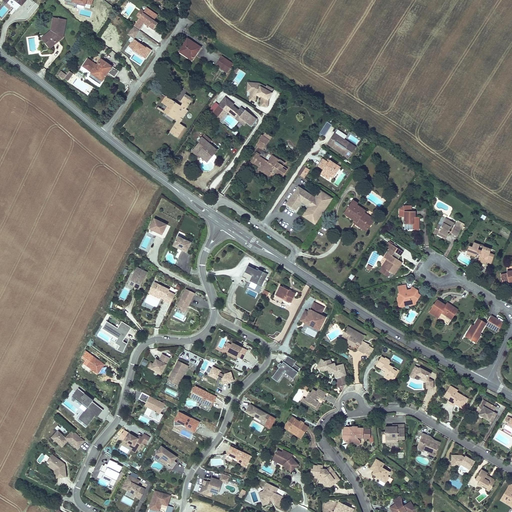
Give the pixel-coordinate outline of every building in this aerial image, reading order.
[(157,24),(142,13),(138,18),(133,27),(139,31),(143,24),(152,30),(157,24)] [(47,41),(45,42),(49,47),(62,37),(64,23),(59,23),(60,18),(55,18),(51,17),(50,30),(42,36),(47,41)] [(101,28),(103,23),(95,19),(93,24),(101,28)] [(192,57),(191,59),(193,60),(202,48),(189,39),(181,50),(192,57)] [(181,52),(191,59),(192,57),(181,50),(181,52)] [(222,57),(216,66),(227,73),(232,64),(222,57)] [(87,61),(83,66),(103,81),(108,73),(113,78),(117,72),(101,60),(96,66),(87,61)] [(268,87),(261,83),(248,82),(247,92),(252,92),(252,86),(262,86),(267,89),(268,87)] [(272,92),(274,89),(269,86),(268,87),(267,89),(262,86),(252,86),(252,92),(251,99),(257,100),(257,96),(258,93),(263,96),(264,97),(262,99),(262,106),(269,106),(269,100),(273,93),(272,92)] [(166,97),(161,103),(168,107),(164,114),(177,122),(169,133),(178,139),(185,128),(180,125),(183,120),(181,119),(186,110),(193,100),(186,95),(180,103),(183,104),(181,107),(166,97)] [(224,107),(230,100),(226,97),(220,104),(224,107)] [(257,119),(244,108),(241,111),(239,110),(233,105),(234,103),(230,100),(224,107),(220,104),(213,112),(219,117),(222,113),(225,115),(228,111),(229,109),(240,118),(241,117),(247,122),(252,125),(257,119)] [(168,107),(161,103),(157,109),(164,114),(168,107)] [(247,122),(241,117),(240,118),(229,109),(228,111),(245,125),(247,122)] [(318,131),(324,135),(332,124),(325,120),(318,131)] [(349,159),(356,148),(345,140),(343,142),(339,139),(340,137),(335,134),(332,139),(334,140),(332,143),(332,144),(332,145),(332,146),(333,146),(332,147),(349,159)] [(191,153),(199,159),(200,158),(207,164),(218,152),(209,144),(212,141),(205,135),(198,143),(199,144),(191,153)] [(268,140),(261,135),(255,144),(262,149),(268,140)] [(283,167),(286,164),(279,159),(278,159),(272,155),(268,161),(267,162),(263,160),(264,158),(260,155),(261,153),(257,151),(251,160),(259,165),(264,168),(262,171),(270,176),(272,173),(275,176),(277,172),(284,176),(288,170),(283,167)] [(333,179),(341,168),(330,161),(328,163),(323,159),(318,166),(324,170),(323,171),(323,173),(326,174),(327,174),(331,177),(333,179)] [(302,176),(308,167),(305,165),(298,174),(302,176)] [(304,178),(310,169),(308,167),(302,176),(304,178)] [(329,180),(331,177),(327,174),(326,174),(323,173),(323,171),(321,174),(329,180)] [(277,172),(275,176),(283,181),(285,178),(284,176),(277,172)] [(301,202),(308,206),(302,216),(315,224),(333,198),(319,189),(314,196),(298,185),(286,203),(296,210),(301,202)] [(346,212),(355,219),(358,221),(359,220),(365,224),(363,228),(368,231),(375,220),(365,213),(366,211),(357,205),(358,204),(353,200),(346,212)] [(415,212),(413,212),(400,211),(400,219),(405,219),(405,230),(419,230),(420,221),(418,221),(417,217),(415,217),(415,212)] [(163,234),(169,223),(155,217),(150,228),(163,234)] [(358,221),(355,219),(353,222),(363,228),(365,224),(359,220),(358,221)] [(455,224),(447,219),(443,226),(439,224),(435,232),(438,235),(439,233),(444,236),(443,237),(447,240),(450,234),(448,233),(452,227),(453,228),(455,224)] [(460,220),(453,232),(459,235),(466,223),(460,220)] [(185,252),(189,242),(177,236),(171,250),(178,253),(180,249),(185,252)] [(394,275),(400,265),(396,262),(398,259),(402,253),(388,243),(385,248),(389,250),(384,258),(386,259),(389,261),(385,268),(382,265),(379,271),(388,277),(391,272),(394,275)] [(470,246),(467,254),(479,258),(478,260),(486,263),(487,261),(491,262),(494,253),(490,252),(491,249),(485,247),(483,250),(479,249),(480,245),(474,243),(472,247),(470,246)] [(261,286),(267,274),(258,269),(257,270),(247,265),(242,277),(246,278),(244,281),(250,284),(251,281),(261,286)] [(139,288),(147,272),(138,268),(135,274),(130,283),(135,286),(139,288)] [(511,269),(508,270),(508,272),(503,273),(503,282),(511,281),(511,269)] [(130,283),(135,274),(132,272),(126,284),(133,288),(135,286),(130,283)] [(170,289),(155,282),(151,290),(166,297),(165,300),(171,303),(176,294),(169,291),(170,289)] [(283,299),(282,301),(282,302),(289,306),(290,305),(296,294),(279,286),(274,295),(283,299)] [(406,306),(412,305),(413,302),(416,301),(420,295),(415,292),(417,290),(413,287),(409,292),(407,290),(406,286),(399,287),(401,294),(398,297),(399,302),(405,301),(406,306)] [(187,310),(196,293),(186,288),(178,305),(187,310)] [(431,298),(435,294),(430,289),(426,293),(431,298)] [(166,297),(151,290),(150,293),(160,298),(161,298),(165,300),(166,297)] [(450,318),(456,309),(450,305),(447,307),(445,305),(436,300),(428,311),(437,317),(441,312),(450,318)] [(319,330),(325,318),(320,315),(324,308),(314,304),(310,310),(311,311),(309,314),(308,313),(305,312),(301,320),(319,330)] [(486,325),(498,332),(503,323),(491,316),(486,325)] [(471,329),(469,328),(465,334),(473,339),(477,331),(479,332),(485,322),(478,318),(474,325),(471,329)] [(132,327),(122,321),(118,327),(107,320),(103,327),(118,337),(116,342),(121,345),(119,348),(124,351),(128,343),(124,340),(132,327)] [(359,335),(360,333),(350,327),(344,329),(341,334),(342,336),(342,338),(349,342),(350,341),(355,344),(354,345),(357,347),(357,349),(364,353),(368,344),(362,341),(363,339),(361,338),(361,339),(360,340),(359,339),(358,339),(357,338),(358,335),(359,335)] [(248,350),(245,348),(244,349),(243,348),(243,347),(233,342),(229,351),(228,351),(243,359),(248,350)] [(161,373),(169,358),(162,354),(159,359),(160,360),(159,361),(155,359),(153,364),(150,362),(147,367),(155,371),(155,370),(161,373)] [(392,375),(395,370),(392,368),(392,366),(388,364),(390,361),(388,358),(387,357),(385,356),(384,357),(383,356),(380,354),(375,363),(375,364),(381,367),(381,366),(385,369),(384,371),(384,374),(389,377),(391,374),(392,375)] [(297,372),(299,368),(294,364),(296,361),(288,355),(282,363),(280,362),(278,365),(280,366),(274,374),(280,378),(284,373),(285,371),(294,377),(298,372),(297,372)] [(98,373),(105,364),(94,356),(89,362),(94,365),(91,368),(98,373)] [(89,362),(87,360),(82,366),(89,371),(91,368),(94,365),(89,362)] [(178,384),(187,365),(179,360),(169,379),(178,384)] [(335,373),(333,374),(335,379),(345,376),(343,365),(335,367),(334,364),(331,364),(330,360),(324,362),(320,360),(317,365),(321,367),(322,371),(327,370),(328,373),(333,372),(334,372),(335,373)] [(178,388),(189,365),(187,365),(178,384),(169,379),(168,383),(178,388)] [(410,372),(415,375),(416,373),(421,376),(419,378),(425,381),(424,387),(432,388),(433,380),(429,377),(431,372),(420,366),(419,367),(414,365),(410,372)] [(233,381),(231,372),(224,375),(220,373),(221,371),(212,367),(208,375),(216,379),(218,376),(222,378),(224,384),(233,381)] [(294,377),(285,371),(284,373),(293,379),(294,377)] [(212,406),(217,396),(196,385),(191,395),(203,401),(212,406)] [(457,390),(451,386),(448,392),(451,394),(451,396),(452,397),(449,399),(448,401),(455,405),(456,403),(459,405),(463,407),(467,398),(465,397),(462,395),(460,394),(459,395),(458,394),(456,393),(457,390)] [(98,416),(104,409),(93,401),(94,399),(79,388),(73,395),(88,407),(83,412),(79,418),(88,424),(96,414),(98,416)] [(309,391),(305,398),(304,399),(315,406),(319,398),(322,400),(326,393),(318,388),(316,391),(312,389),(310,392),(309,391)] [(146,402),(149,396),(142,392),(139,399),(146,402)] [(160,413),(165,404),(149,396),(146,402),(144,406),(148,407),(152,409),(160,414),(160,413)] [(304,399),(305,398),(303,397),(301,400),(309,405),(316,409),(322,400),(319,398),(315,406),(304,399)] [(484,415),(484,417),(485,418),(485,417),(487,418),(488,417),(492,419),(495,413),(492,411),(494,407),(481,399),(477,405),(476,405),(476,406),(476,407),(475,409),(480,411),(479,412),(484,415)] [(210,410),(212,406),(203,401),(201,406),(210,410)] [(275,419),(250,405),(246,412),(255,417),(268,425),(271,426),(275,419)] [(148,416),(159,422),(163,415),(160,413),(160,414),(152,409),(148,416)] [(182,425),(186,427),(185,428),(195,432),(195,431),(200,422),(179,411),(174,420),(175,420),(174,421),(174,426),(182,425)] [(88,424),(79,418),(83,412),(82,412),(77,418),(87,426),(88,424)] [(268,425),(255,417),(253,420),(265,427),(268,425)] [(291,417),(285,425),(290,427),(289,429),(300,436),(306,427),(302,424),(301,425),(298,423),(299,422),(291,417)] [(290,427),(285,425),(283,428),(299,438),(300,436),(289,429),(290,427)] [(403,425),(397,425),(397,427),(391,428),(385,428),(385,433),(386,440),(398,440),(404,440),(403,425)] [(352,429),(352,428),(343,428),(343,436),(346,436),(346,442),(354,442),(354,444),(360,444),(360,441),(363,439),(364,438),(370,439),(370,430),(366,430),(365,430),(357,429),(352,429)] [(83,441),(71,431),(64,438),(56,431),(50,438),(61,447),(67,441),(76,449),(83,441)] [(398,443),(398,440),(386,440),(385,433),(382,432),(382,443),(398,443)] [(145,445),(149,438),(143,434),(141,438),(138,436),(136,439),(134,437),(135,436),(131,434),(130,435),(127,433),(123,440),(127,443),(126,445),(132,448),(133,446),(137,449),(141,442),(145,445)] [(424,451),(429,452),(432,454),(432,455),(434,456),(439,443),(433,440),(433,441),(428,439),(428,437),(422,434),(417,446),(419,450),(424,452),(424,451)] [(176,457),(160,447),(155,454),(160,457),(168,463),(166,465),(171,469),(176,463),(173,461),(176,457)] [(234,449),(230,447),(226,455),(234,459),(235,457),(240,459),(239,461),(242,463),(241,465),(245,468),(251,457),(234,449)] [(284,463),(284,464),(290,472),(297,465),(291,458),(291,455),(282,451),(281,453),(276,451),(273,456),(281,460),(284,463)] [(66,477),(64,465),(51,455),(46,462),(52,467),(51,468),(54,470),(55,474),(56,479),(66,477)] [(282,465),(284,464),(284,463),(281,460),(273,456),(271,460),(282,465)] [(460,456),(450,456),(451,466),(459,466),(459,465),(468,469),(473,461),(465,456),(463,458),(461,457),(460,456)] [(385,479),(388,475),(389,472),(382,467),(384,463),(376,459),(371,468),(375,470),(373,473),(377,475),(381,478),(382,477),(385,479)] [(103,475),(112,479),(110,482),(112,483),(111,486),(113,487),(119,474),(122,467),(117,465),(117,464),(109,460),(106,467),(104,466),(103,468),(102,468),(100,472),(104,474),(103,475)] [(52,467),(46,462),(44,464),(53,471),(53,474),(55,474),(54,470),(51,468),(52,467)] [(329,475),(325,470),(322,469),(322,466),(318,466),(313,466),(312,470),(311,470),(310,475),(314,475),(314,478),(319,478),(318,483),(323,484),(325,486),(329,487),(335,482),(333,480),(337,478),(332,472),(329,475)] [(485,476),(486,475),(487,473),(480,469),(475,479),(478,481),(477,484),(482,487),(483,486),(487,488),(489,485),(492,487),(494,483),(493,480),(492,479),(490,479),(485,476)] [(217,495),(222,482),(226,484),(229,477),(222,474),(219,481),(211,479),(210,484),(207,483),(205,487),(202,486),(200,493),(204,495),(208,496),(210,492),(217,495)] [(144,490),(136,486),(138,482),(128,476),(123,485),(128,488),(126,491),(135,496),(134,497),(139,499),(144,490)] [(277,500),(276,502),(277,504),(280,505),(284,496),(276,492),(279,488),(267,482),(264,487),(265,487),(263,491),(265,494),(266,496),(264,499),(261,500),(263,505),(269,503),(271,500),(272,497),(277,500)] [(506,500),(511,503),(511,484),(510,483),(503,496),(507,498),(506,500)] [(242,498),(246,491),(242,488),(238,496),(242,498)] [(157,511),(164,511),(169,498),(170,496),(154,492),(148,509),(157,511)] [(403,511),(404,511),(406,511),(405,511),(414,511),(416,509),(411,507),(409,502),(403,505),(401,501),(402,498),(400,495),(393,499),(394,502),(393,505),(392,510),(393,511),(403,511)] [(511,506),(511,503),(506,500),(507,498),(503,496),(501,499),(511,506)] [(333,511),(353,511),(354,510),(338,503),(333,511)]
